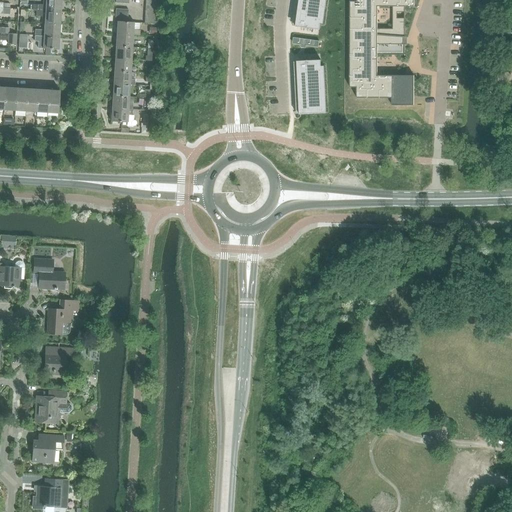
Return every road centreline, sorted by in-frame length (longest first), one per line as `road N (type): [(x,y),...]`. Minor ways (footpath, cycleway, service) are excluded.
road 1 (secondary): [(224,224),(216,511)]
road 2 (secondary): [(231,511),(248,284)]
road 3 (residential): [(10,511),(2,434),(16,428),(22,331),(10,312),(0,312)]
road 4 (residential): [(437,199),(447,0)]
road 5 (secondary): [(211,177),(78,181)]
road 6 (secondary): [(78,181),(208,198)]
